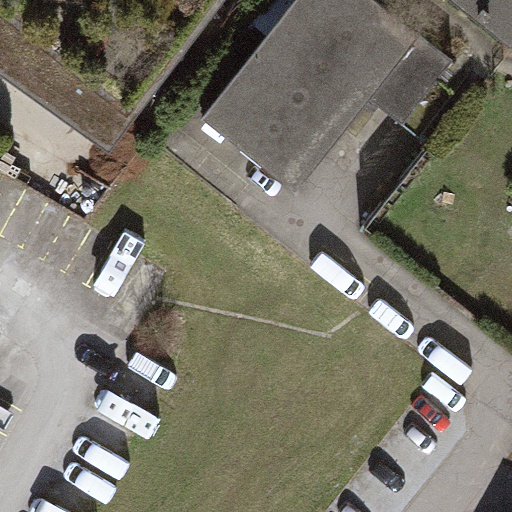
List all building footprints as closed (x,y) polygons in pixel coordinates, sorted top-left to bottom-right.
[(0,0),(0,71),(100,143),(132,104),(0,0)] [(0,0),(132,104),(215,0),(0,0)] [(453,61),(376,0),(293,0),(202,115),(295,190),(369,97),(403,124),(453,61)] [(511,39),(511,0),(459,0),(511,41),(511,39)] [(470,75),(453,61),(403,124),(419,137),(470,75)] [(511,179),(443,125),(360,228),(511,348),(511,179)]
